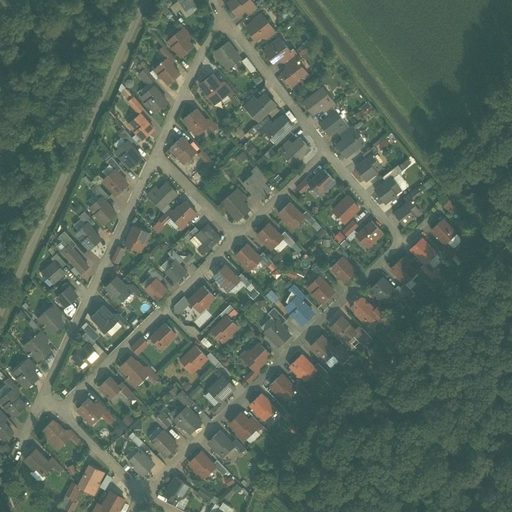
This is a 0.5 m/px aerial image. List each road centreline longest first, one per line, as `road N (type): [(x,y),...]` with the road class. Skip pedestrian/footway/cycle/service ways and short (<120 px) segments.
road 1 (residential): [(326,152),(401,241),(141,495)]
road 2 (track): [(511,267),(294,0)]
road 3 (track): [(144,0),(0,309)]
road 4 (residential): [(38,402),(154,154)]
road 5 (residential): [(60,410),(234,237)]
road 6 (residential): [(219,13),(326,152)]
road 7 (residential): [(154,154),(219,13)]
road 8 (residential): [(234,237),(326,152)]
